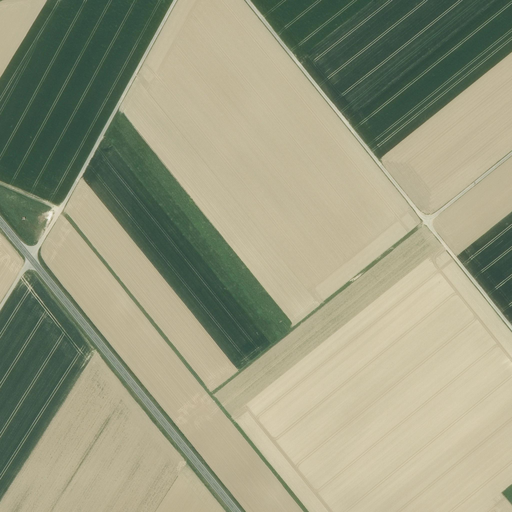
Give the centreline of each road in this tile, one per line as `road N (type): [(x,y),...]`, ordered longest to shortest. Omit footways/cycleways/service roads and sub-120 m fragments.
road 1 (track): [(247,0),(511,327)]
road 2 (trunk): [(236,511),(0,220)]
road 3 (track): [(0,310),(175,0)]
